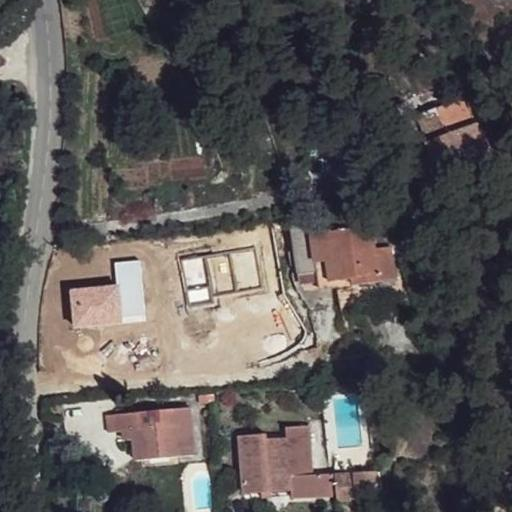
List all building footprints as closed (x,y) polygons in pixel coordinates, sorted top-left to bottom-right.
[(487,162),(462,101),(413,119),(431,167),(454,160),(459,172),(487,162)] [(459,172),(454,160),(431,167),(437,179),(459,172)] [(331,231),(329,218),(294,223),(297,244),(313,242),(312,233),(331,231)] [(331,231),(312,233),(313,242),(317,271),(318,282),(354,279),(356,286),(396,281),(391,249),(375,250),(371,225),(331,231)] [(313,242),(297,244),(301,272),(317,271),(313,242)] [(190,407),(106,416),(108,433),(133,430),(134,441),(137,462),(194,455),(190,407)] [(311,478),(308,429),(285,430),(286,440),(265,440),(265,437),(239,438),(242,469),(289,467),(291,492),(293,500),(336,499),(337,506),(376,503),(376,474),(311,478)] [(133,430),(125,431),(126,441),(134,441),(133,430)] [(289,467),(242,469),(244,495),(291,492),(289,467)]
